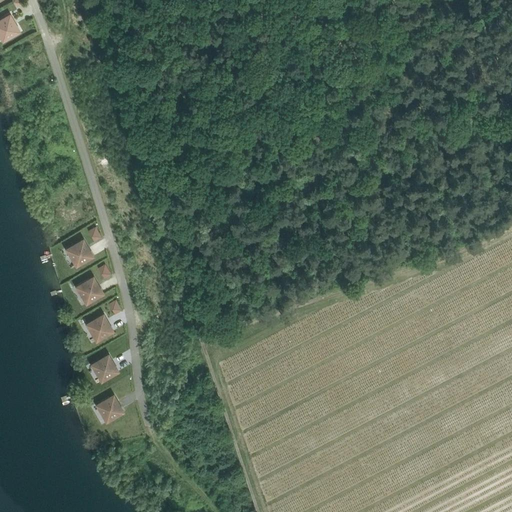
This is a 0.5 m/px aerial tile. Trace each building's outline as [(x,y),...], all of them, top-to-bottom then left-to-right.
[(11,12),(0,18),(0,36),(3,42),(22,31),(11,12)] [(96,226),(90,230),(95,240),(101,236),(96,226)] [(85,237),(66,248),(77,266),(96,255),(85,237)] [(106,264),(100,267),(105,277),(111,273),(106,264)] [(95,274),(76,285),(87,304),(106,293),(95,274)] [(116,299),(110,303),(116,313),(122,309),(116,299)] [(97,341),(116,330),(105,312),(86,323),(97,341)] [(121,371),(110,352),(91,363),(102,382),(121,371)] [(126,412),(115,393),(96,404),(107,422),(126,412)]
